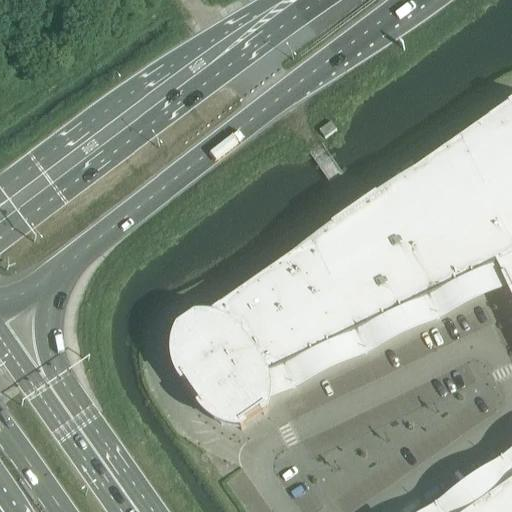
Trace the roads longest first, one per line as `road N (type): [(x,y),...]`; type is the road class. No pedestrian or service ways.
road 1 (residential): [(511,94),(229,292),(166,321),(156,373),(184,424),(253,460)]
road 2 (primary): [(0,320),(412,0)]
road 3 (primary): [(322,0),(0,239)]
road 4 (residential): [(511,394),(495,359),(474,349),(253,460)]
road 5 (primary): [(135,511),(0,320)]
road 6 (residential): [(375,511),(511,414)]
